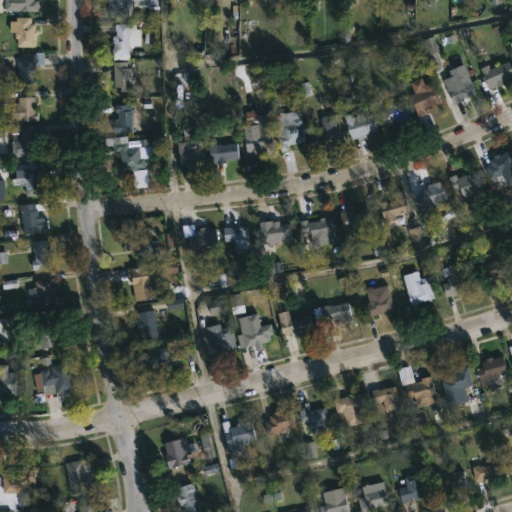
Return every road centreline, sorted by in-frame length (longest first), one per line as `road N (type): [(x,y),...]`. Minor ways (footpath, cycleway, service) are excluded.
road 1 (residential): [(511,116),(326,182),(85,209)]
road 2 (tertiary): [(74,0),(85,209),(118,416)]
road 3 (residential): [(118,416),(511,313)]
